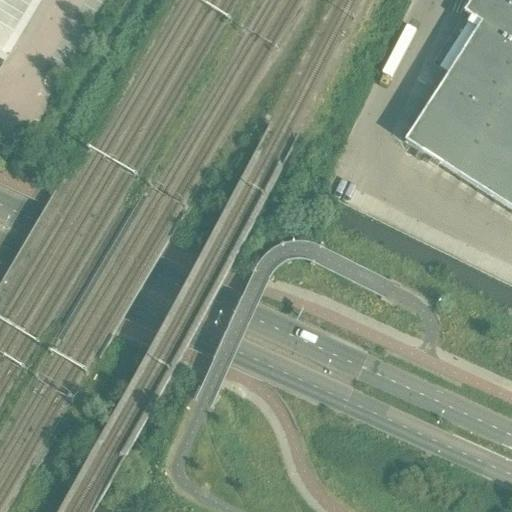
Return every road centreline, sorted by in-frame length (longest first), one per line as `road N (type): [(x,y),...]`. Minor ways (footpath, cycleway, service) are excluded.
road 1 (secondary): [(0,236),(511,473)]
road 2 (secondary): [(511,433),(0,204)]
road 3 (unknown): [(511,242),(425,213),(402,199),(370,158),(364,136),(372,96),(423,0)]
